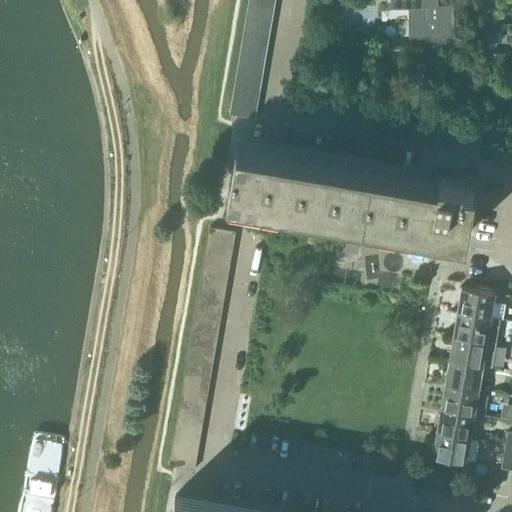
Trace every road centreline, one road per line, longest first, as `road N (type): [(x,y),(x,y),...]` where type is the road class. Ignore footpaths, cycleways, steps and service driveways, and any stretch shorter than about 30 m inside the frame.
road 1 (residential): [(506,511),(211,458),(250,237)]
road 2 (track): [(69,511),(118,201),(119,152),(92,1)]
road 3 (residential): [(511,150),(282,112),(274,95),(292,0)]
